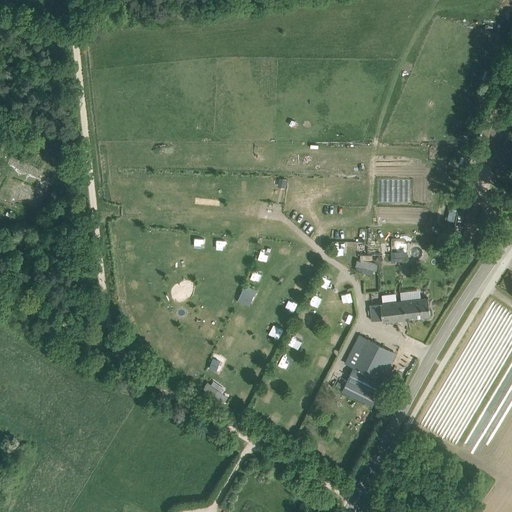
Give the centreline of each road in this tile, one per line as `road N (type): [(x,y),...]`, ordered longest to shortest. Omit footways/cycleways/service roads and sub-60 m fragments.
road 1 (track): [(128,365),(108,302),(74,0)]
road 2 (secondary): [(364,486),(430,357),(511,226)]
road 3 (track): [(353,499),(128,365)]
road 4 (track): [(128,365),(0,290)]
